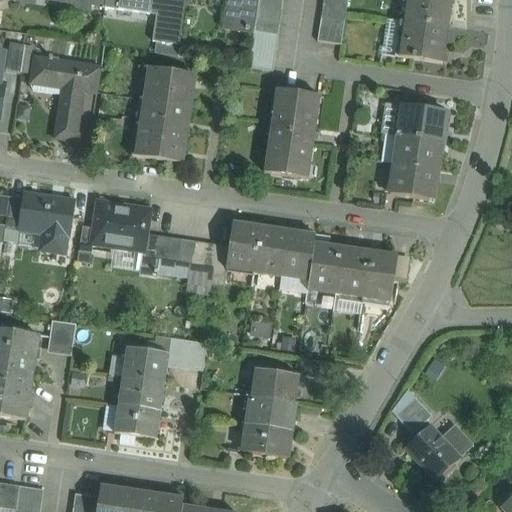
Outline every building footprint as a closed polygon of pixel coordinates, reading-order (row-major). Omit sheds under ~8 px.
[(63,0),(62,8),(90,12),(90,6),(91,0),(63,0)] [(120,0),(105,0),(104,8),(119,10),(120,0)] [(120,0),(119,10),(164,17),(160,43),(179,46),(186,0),(120,0)] [(234,0),(231,24),(255,28),(259,0),(234,0)] [(283,2),(272,0),(259,0),(258,10),(282,13),(283,2)] [(348,0),(323,0),(323,7),(347,11),(348,0)] [(452,0),(407,0),(405,23),(448,30),(452,0)] [(347,11),(323,7),(321,19),(345,23),(347,11)] [(282,13),(258,10),(256,22),(280,25),(282,13)] [(345,23),(321,20),(318,43),(341,47),(345,23)] [(405,23),(390,21),(386,50),(383,49),(382,56),(395,58),(396,52),(400,53),(405,23)] [(280,25),(256,22),(255,28),(254,34),(278,37),(280,25)] [(448,30),(405,23),(400,53),(396,52),(395,58),(443,65),(448,30)] [(278,37),(254,34),(252,45),(276,49),(278,37)] [(24,46),(9,44),(4,85),(6,73),(20,75),(24,46)] [(276,49),(252,45),(251,57),(274,61),(276,49)] [(274,61),(251,57),(249,69),(273,73),(274,61)] [(101,68),(35,59),(31,86),(61,91),(54,141),(77,144),(84,93),(97,95),(101,68)] [(194,76),(151,70),(147,102),(189,108),(194,76)] [(321,98),(278,91),(265,174),(308,181),(321,98)] [(189,108),(147,102),(143,127),(185,134),(189,108)] [(447,113),(387,104),(382,135),(382,136),(398,138),(442,144),(444,129),(443,129),(445,114),(447,114),(447,113)] [(185,134),(143,127),(138,159),(181,165),(185,134)] [(442,144),(398,138),(394,165),(438,172),(442,144)] [(394,165),(390,194),(434,200),(434,199),(433,199),(435,183),(436,183),(438,172),(394,165)] [(73,203),(24,196),(23,203),(18,233),(40,237),(38,254),(65,258),(73,203)] [(10,199),(0,198),(0,217),(7,218),(10,201),(10,199)] [(23,203),(10,201),(7,218),(3,244),(17,246),(18,233),(23,203)] [(149,212),(98,205),(94,230),(92,246),(93,246),(142,254),(143,254),(146,236),(149,212)] [(260,228),(233,224),(225,272),(253,276),(260,228)] [(94,230),(82,229),(77,264),(90,266),(93,246),(92,246),(94,230)] [(288,233),(261,229),(253,276),(281,281),(288,233)] [(315,237),(288,233),(281,281),(308,285),(314,245),(315,237)] [(158,238),(146,236),(143,254),(142,254),(142,260),(154,261),(158,238)] [(170,240),(158,238),(154,261),(166,263),(170,240)] [(182,241),(170,240),(166,263),(178,265),(182,241)] [(193,243),(182,241),(178,265),(190,267),(193,243)] [(205,245),(193,243),(190,267),(202,268),(205,245)] [(217,247),(205,245),(202,268),(214,270),(217,247)] [(342,249),(314,245),(308,285),(307,293),(335,297),(342,249)] [(370,253),(342,249),(335,297),(363,301),(370,253)] [(398,257),(370,253),(363,301),(391,305),(398,257)] [(76,327),(52,323),(48,351),(72,354),(76,327)] [(270,337),(271,324),(250,323),(250,336),(270,337)] [(38,337),(0,331),(0,375),(31,381),(38,337)] [(189,343),(175,341),(172,364),(185,365),(189,343)] [(206,346),(189,343),(185,365),(185,368),(203,371),(206,346)] [(169,356),(127,350),(122,380),(127,381),(164,386),(169,356)] [(311,361),(309,376),(332,379),(334,364),(311,361)] [(299,378),(256,371),(251,399),(295,405),(299,378)] [(31,381),(0,375),(0,418),(25,422),(31,381)] [(164,386),(127,381),(122,408),(160,414),(164,386)] [(251,399),(246,398),(242,426),(290,433),(295,405),(251,399)] [(415,400),(396,418),(412,435),(431,418),(415,400)] [(122,408),(118,408),(114,435),(156,441),(160,414),(122,408)] [(290,433),(242,426),(238,454),(286,461),(290,433)] [(460,460),(429,428),(405,450),(436,483),(460,460)] [(19,488),(0,485),(0,509),(15,511),(16,511),(18,500),(19,488)] [(43,492),(19,488),(18,500),(42,503),(43,492)] [(184,500),(100,488),(96,511),(181,511),(182,508),(184,500)] [(40,511),(42,503),(18,500),(16,511),(17,511),(40,511)] [(511,511),(511,500),(502,508),(505,511),(511,511)]
